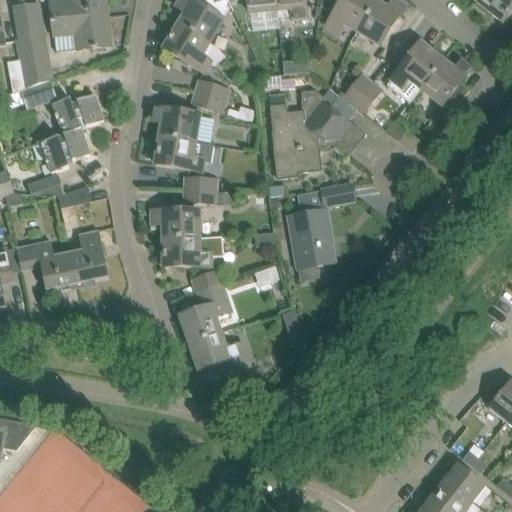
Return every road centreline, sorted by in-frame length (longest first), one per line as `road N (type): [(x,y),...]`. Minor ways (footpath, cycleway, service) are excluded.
road 1 (residential): [(145,307),(127,248),(126,142),(154,0)]
road 2 (residential): [(511,359),(475,384),(373,511)]
road 3 (residential): [(376,157),(417,188),(511,70)]
road 4 (residential): [(0,350),(145,307)]
